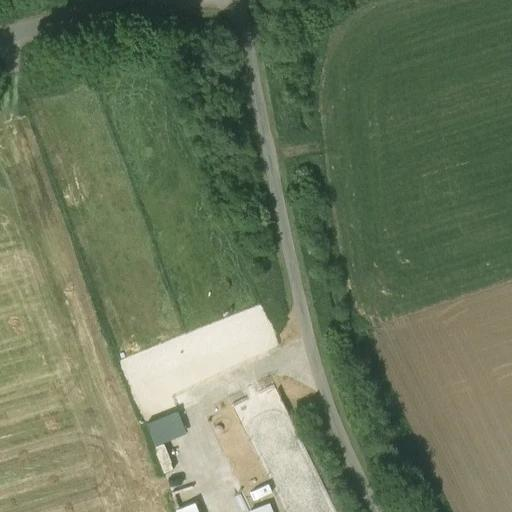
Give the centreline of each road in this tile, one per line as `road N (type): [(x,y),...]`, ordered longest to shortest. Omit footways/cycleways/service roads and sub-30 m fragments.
road 1 (unclassified): [(376,511),(338,431),(304,322),(238,0)]
road 2 (unclassified): [(0,42),(93,14),(186,0)]
